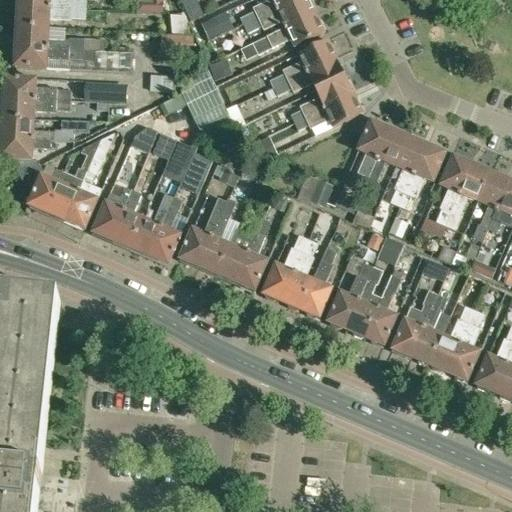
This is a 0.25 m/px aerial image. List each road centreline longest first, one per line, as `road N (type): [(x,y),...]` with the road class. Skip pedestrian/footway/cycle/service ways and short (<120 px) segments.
road 1 (tertiary): [(511,478),(240,363)]
road 2 (tertiary): [(240,363),(145,306),(0,254)]
road 3 (residential): [(511,128),(409,87),(367,0)]
